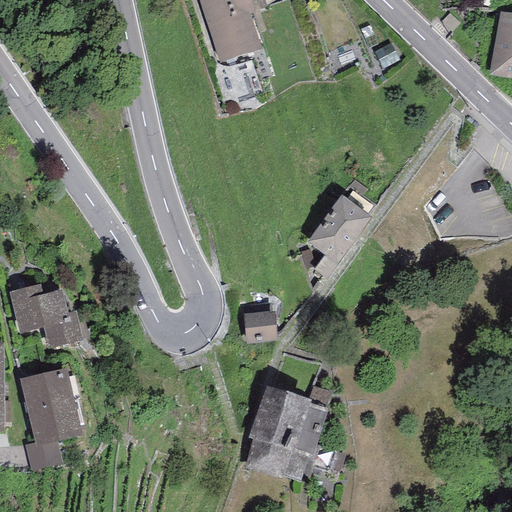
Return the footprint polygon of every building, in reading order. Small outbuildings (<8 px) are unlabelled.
[(198,0),(220,63),(262,49),(249,14),(260,11),(259,9),(266,7),(263,0),(198,0)] [(511,14),(500,12),(489,74),(511,78),(511,14)] [(390,44),(374,52),(382,69),(399,60),(390,44)] [(325,217),(354,241),(371,217),(341,195),(325,217)] [(354,241),(325,217),(307,242),(324,255),(337,264),(354,241)] [(300,252),(305,269),(315,266),(309,249),(300,252)] [(326,278),(337,264),(324,255),(314,269),(326,278)] [(84,342),(76,311),(68,313),(62,290),(42,295),(40,284),(9,292),(19,335),(43,329),(48,351),(84,342)] [(275,311),(244,314),(246,343),(278,341),(275,311)] [(4,342),(0,342),(0,430),(4,430),(4,422),(11,422),(11,401),(4,401),(4,342)] [(65,369),(19,380),(34,443),(35,448),(57,442),(82,436),(65,369)] [(253,439),(244,469),(282,480),(283,476),(300,481),(302,475),(307,477),(327,408),(326,408),(310,403),(312,399),(308,398),(263,385),(248,437),(253,439)] [(312,386),(308,398),(312,399),(310,403),(326,408),(331,392),(312,386)] [(35,448),(34,443),(25,446),(31,472),(62,464),(57,442),(35,448)]
